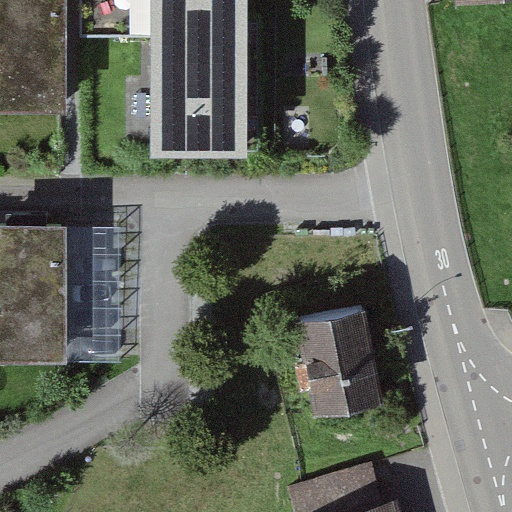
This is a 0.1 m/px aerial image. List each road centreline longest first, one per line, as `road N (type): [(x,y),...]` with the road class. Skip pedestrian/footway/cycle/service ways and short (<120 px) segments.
road 1 (residential): [(0,461),(164,387),(162,198)]
road 2 (residential): [(162,198),(422,198)]
road 3 (residential): [(487,444),(422,198)]
road 4 (residential): [(422,198),(393,0)]
road 5 (residential): [(0,197),(162,198)]
